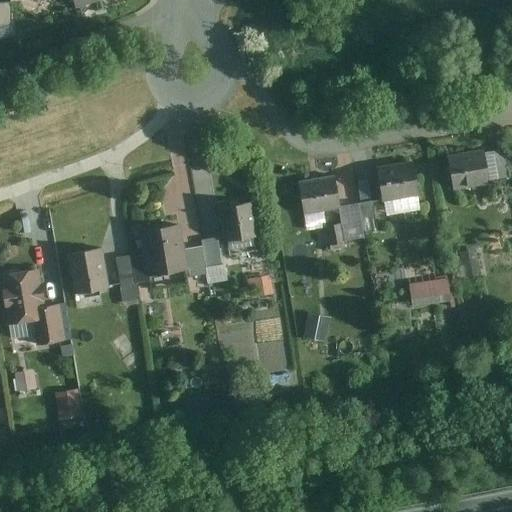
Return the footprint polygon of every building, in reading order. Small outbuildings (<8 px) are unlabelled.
[(100,0),(72,0),(75,10),(101,2),(100,0)] [(9,4),(0,4),(0,29),(11,27),(9,4)] [(500,150),(480,154),(484,182),(505,178),(500,150)] [(480,154),(444,160),(449,188),(484,182),(480,154)] [(411,165),(377,170),(383,204),(417,199),(411,165)] [(334,178),(299,184),(304,217),(340,211),(334,178)] [(373,203),(359,205),(364,232),(377,229),(373,203)] [(252,204),(221,209),(226,243),(257,238),(252,204)] [(328,245),(346,242),(343,220),(324,223),(328,245)] [(178,229),(144,234),(151,280),(185,274),(182,252),(178,229)] [(200,243),(201,249),(204,270),(222,267),(218,240),(200,243)] [(201,249),(182,252),(185,274),(186,280),(205,276),(204,270),(201,249)] [(100,251),(69,256),(74,295),(106,291),(100,251)] [(477,273),(473,251),(455,254),(459,276),(477,273)] [(131,258),(115,260),(122,307),(137,305),(131,258)] [(37,270),(0,275),(0,277),(8,328),(32,324),(35,346),(64,342),(59,308),(43,309),(37,270)] [(253,278),(258,294),(271,290),(266,274),(253,278)] [(446,281),(410,288),(414,309),(450,302),(446,281)] [(325,344),(329,321),(309,317),(304,340),(325,344)] [(123,334),(110,343),(123,360),(136,351),(123,334)] [(34,375),(15,377),(16,393),(35,392),(34,375)] [(80,416),(76,387),(55,390),(59,418),(80,416)]
